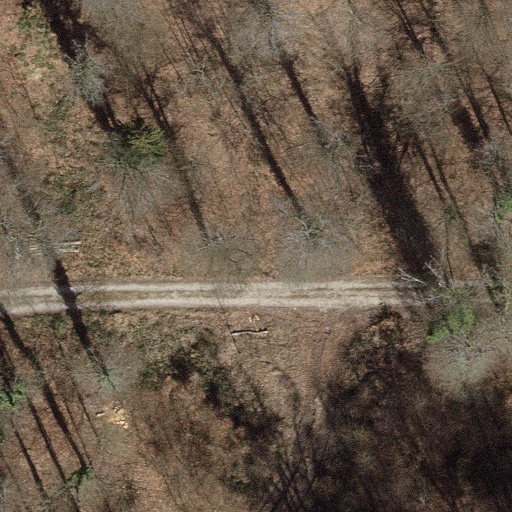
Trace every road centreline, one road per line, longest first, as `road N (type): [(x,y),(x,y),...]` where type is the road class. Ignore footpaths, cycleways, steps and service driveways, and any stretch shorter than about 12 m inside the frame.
road 1 (track): [(0,312),(511,300)]
road 2 (track): [(277,511),(324,419),(326,304)]
